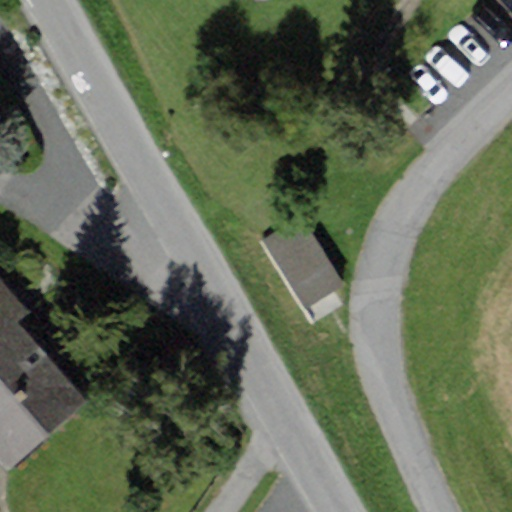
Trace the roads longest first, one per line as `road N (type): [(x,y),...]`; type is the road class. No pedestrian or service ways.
road 1 (residential): [(47,0),(337,511)]
road 2 (residential): [(511,89),(445,153),(388,233),(374,297),(376,355),(446,511)]
